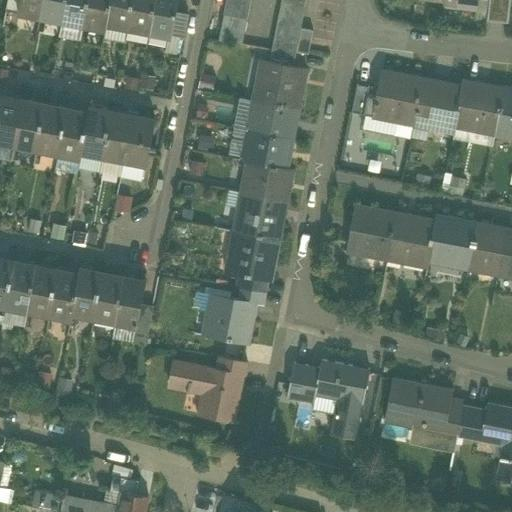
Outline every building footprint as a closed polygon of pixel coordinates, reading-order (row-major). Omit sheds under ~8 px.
[(20,0),(18,11),(41,15),(43,0),(20,0)] [(43,0),(41,15),(62,20),(66,0),(43,0)] [(66,0),(62,20),(84,24),(88,0),(66,0)] [(105,28),(107,21),(110,0),(88,0),(84,24),(105,28)] [(110,0),(107,21),(128,25),(133,0),(110,0)] [(133,0),(128,25),(150,30),(155,0),(133,0)] [(178,0),(155,0),(150,30),(172,34),(176,9),(178,0)] [(226,0),(219,39),(242,43),(250,0),(226,0)] [(281,0),(272,49),(296,54),(296,51),(301,28),(306,0),(281,0)] [(458,0),(458,8),(475,10),(478,10),(478,0),(458,0)] [(489,0),(478,0),(478,10),(475,10),(474,19),(487,20),(489,0)] [(502,0),(489,0),(487,20),(506,22),(508,1),(502,0)] [(508,23),(510,0),(502,0),(508,1),(506,22),(508,23)] [(172,34),(184,36),(189,12),(176,9),(172,34)] [(313,30),(301,28),(296,51),(308,54),(313,30)] [(293,65),(296,54),(272,49),(270,61),(293,65)] [(260,59),(252,100),(298,109),(306,68),(293,65),(270,61),(260,59)] [(373,115),(414,123),(423,78),(382,70),(377,98),(373,115)] [(454,131),(455,125),(463,86),(423,78),(414,123),(429,126),(454,131)] [(455,125),(495,134),(504,88),(464,80),(463,86),(455,125)] [(351,111),(364,114),(367,96),(369,86),(357,84),(351,111)] [(495,134),(511,137),(511,89),(504,88),(495,134)] [(0,107),(0,141),(15,145),(24,100),(2,95),(0,107)] [(377,98),(367,96),(364,114),(366,114),(373,115),(377,98)] [(15,145),(37,149),(46,104),(24,100),(15,145)] [(252,100),(246,130),(292,139),(298,109),(252,100)] [(37,149),(58,153),(67,108),(46,104),(37,149)] [(81,152),(103,156),(111,112),(90,107),(89,113),(81,152)] [(80,158),(81,152),(89,113),(67,108),(58,153),(80,158)] [(154,120),(111,112),(103,156),(145,165),(154,120)] [(411,138),(414,123),(373,115),(366,114),(363,129),(411,138)] [(414,123),(411,138),(426,141),(429,126),(414,123)] [(455,125),(454,131),(453,137),(493,146),(495,134),(455,125)] [(240,160),(248,161),(286,169),(292,139),(246,130),(240,160)] [(248,161),(242,191),(288,200),(294,170),(286,169),(248,161)] [(242,191),(234,231),(280,240),(288,200),(242,191)] [(347,250),(387,258),(396,212),(356,204),(347,250)] [(427,266),(428,261),(436,220),(396,212),(387,258),(427,266)] [(428,261),(468,269),(477,223),(437,215),(436,220),(428,261)] [(468,269),(498,275),(507,229),(477,223),(468,269)] [(511,229),(507,229),(498,275),(511,277),(511,229)] [(272,280),(280,240),(234,231),(227,271),(240,274),(267,279),(272,280)] [(0,306),(6,308),(15,262),(0,259),(0,306)] [(6,308),(27,312),(36,266),(15,262),(6,308)] [(27,312),(49,316),(58,271),(36,266),(27,312)] [(72,312),(94,317),(102,272),(81,268),(79,275),(72,312)] [(70,320),(72,312),(79,275),(58,271),(49,316),(70,320)] [(94,317),(115,321),(124,276),(102,272),(94,317)] [(238,286),(243,287),(265,292),(267,279),(240,274),(238,286)] [(146,281),(124,276),(115,321),(137,325),(142,302),(146,281)] [(262,306),(265,292),(243,287),(240,301),(258,304),(257,305),(262,306)] [(204,335),(250,344),(257,305),(258,304),(240,301),(219,296),(217,309),(210,308),(204,335)] [(137,325),(150,328),(155,304),(142,302),(137,325)] [(217,369),(244,375),(247,361),(219,356),(217,369)] [(332,434),(357,439),(371,369),(321,359),(320,369),(316,386),(303,383),(300,400),(316,403),(318,395),(339,399),(332,434)] [(201,416),(235,423),(244,375),(217,369),(174,361),(169,387),(205,394),(201,416)] [(289,398),(300,400),(303,383),(316,386),(320,369),(296,364),(289,398)] [(420,435),(436,439),(437,437),(444,438),(445,431),(452,399),(452,395),(429,390),(430,387),(392,379),(385,415),(422,423),(420,435)] [(445,431),(456,434),(462,405),(463,401),(452,399),(445,431)] [(486,410),(462,405),(456,434),(481,438),(486,410)] [(498,478),(511,481),(511,409),(487,405),(486,410),(481,438),(505,443),(498,478)] [(121,491),(134,493),(137,479),(112,474),(109,489),(120,491),(121,491)] [(35,491),(34,504),(51,505),(52,492),(35,491)] [(120,491),(117,507),(116,511),(142,511),(146,496),(134,493),(121,491),(120,491)] [(116,511),(117,507),(63,497),(59,511),(116,511)]
